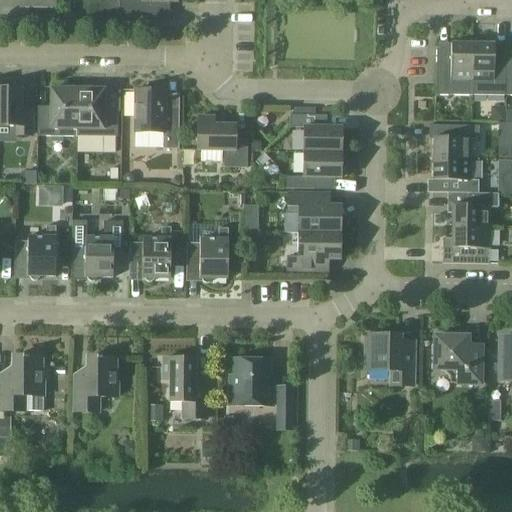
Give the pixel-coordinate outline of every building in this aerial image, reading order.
[(20,0),(20,8),(56,8),(56,0),(20,0)] [(178,2),(178,0),(130,0),(131,2),(120,2),(119,18),(145,19),(145,2),(178,2)] [(436,96),(472,96),(473,45),(452,44),(451,48),(437,48),(436,96)] [(494,45),(473,45),(472,96),(509,97),(510,46),(494,46),(494,45)] [(20,89),(0,89),(0,126),(16,127),(16,136),(32,136),(32,112),(20,112),(20,89)] [(37,137),(77,137),(78,90),(51,90),(51,112),(38,112),(37,137)] [(105,91),(78,90),(77,137),(117,138),(118,113),(104,113),(105,91)] [(179,150),(179,120),(165,120),(165,91),(135,91),(135,134),(138,134),(138,144),(163,144),(163,150),(179,150)] [(511,137),(511,112),(503,113),(504,138),(511,137)] [(303,129),(303,153),(342,154),(342,129),(318,128),(318,116),(290,116),(290,128),(303,129)] [(247,169),(248,141),(236,141),(236,126),(214,126),(214,118),(197,118),(197,151),(224,152),(224,169),(247,169)] [(434,139),(433,160),(471,160),(471,140),(479,140),(479,127),(429,126),(428,139),(434,139)] [(342,154),(303,153),(303,178),(289,178),(288,190),(316,190),(317,178),(341,179),(341,178),(346,178),(347,164),(341,164),(342,154)] [(470,181),(471,160),(433,160),(433,181),(428,181),(428,194),(448,194),(478,194),(478,181),(470,181)] [(496,193),(511,193),(511,181),(511,160),(497,160),(496,193)] [(118,168),(109,168),(109,179),(118,179),(118,168)] [(298,215),(298,233),(340,234),(341,208),(327,208),(324,205),(324,194),(288,193),(288,215),(298,215)] [(453,214),(452,228),(490,228),(490,207),(496,207),(496,195),(478,194),(448,194),(447,214),(453,214)] [(72,278),(87,279),(87,280),(88,281),(89,282),(90,282),(91,283),(92,283),(93,283),(95,283),(96,282),(96,281),(97,280),(97,279),(113,279),(113,253),(124,253),(124,221),(104,221),(104,239),(85,238),(86,221),(72,220),(72,278)] [(40,279),(40,278),(55,278),(56,227),(47,227),(46,238),(28,238),(28,242),(15,242),(14,277),(30,278),(30,279),(31,280),(31,281),(32,282),(34,282),(35,282),(36,282),(37,282),(38,281),(39,280),(40,279)] [(490,228),(452,228),(452,239),(443,239),(442,265),(489,265),(490,228)] [(129,279),(144,279),(145,280),(145,282),(146,283),(147,283),(148,284),(149,284),(151,284),(152,283),(153,283),(154,282),(154,281),(155,279),(170,280),(171,229),(161,229),(161,239),(143,239),(143,244),(129,244),(129,279)] [(186,280),(202,280),(202,281),(203,282),(204,283),(205,284),(206,284),(207,285),(208,284),(209,284),(210,283),(211,282),(212,281),(212,280),(228,280),(228,230),(219,229),(218,240),(200,240),(200,245),(187,245),(186,280)] [(340,260),(340,234),(298,233),(298,258),(287,258),(287,273),(323,274),(323,262),(326,260),(340,260)] [(401,337),(366,336),(365,371),(391,372),(390,387),(413,387),(414,343),(401,343),(401,337)] [(481,385),(482,347),(468,346),(468,338),(434,337),(434,371),(443,371),(450,378),(450,385),(481,385)] [(511,338),(500,338),(499,382),(511,382),(511,338)] [(43,412),(43,383),(41,383),(42,358),(14,357),(13,376),(1,376),(1,412),(43,412)] [(117,398),(118,384),(115,384),(116,359),(87,358),(87,377),(75,377),(75,413),(98,413),(99,397),(117,398)] [(207,384),(195,384),(196,360),(163,359),(163,381),(170,381),(169,403),(183,403),(183,420),(207,420),(207,384)] [(270,361),(234,361),(233,377),(229,377),(229,407),(273,407),(273,378),(269,378),(270,361)] [(278,431),(294,431),(294,403),(278,403),(278,431)]
